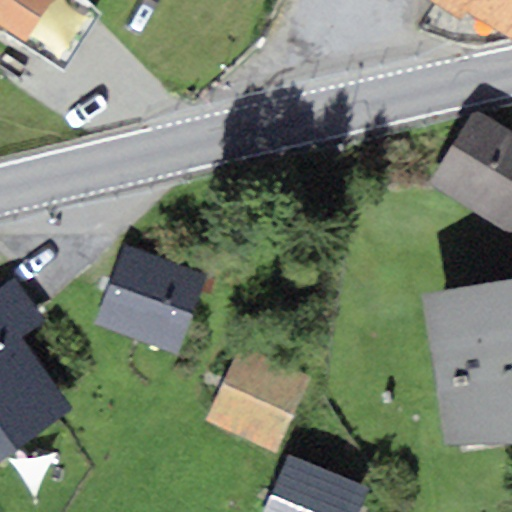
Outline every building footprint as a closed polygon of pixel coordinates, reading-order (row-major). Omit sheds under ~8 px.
[(0,0),(0,27),(23,42),(49,0),(0,0)] [(511,0),(422,0),(460,23),(467,11),(511,37),(511,0)] [(511,131),(475,109),(429,186),(511,234),(511,131)] [(176,355),(205,273),(122,244),(94,327),(176,355)] [(0,288),(0,322),(6,318),(21,338),(46,320),(14,278),(0,288)] [(511,279),(423,295),(450,454),(511,443),(511,279)] [(21,338),(6,318),(0,322),(0,460),(72,408),(21,338)] [(310,377),(240,345),(206,420),(276,452),(310,377)] [(359,511),(368,490),(288,457),(265,511),(359,511)]
